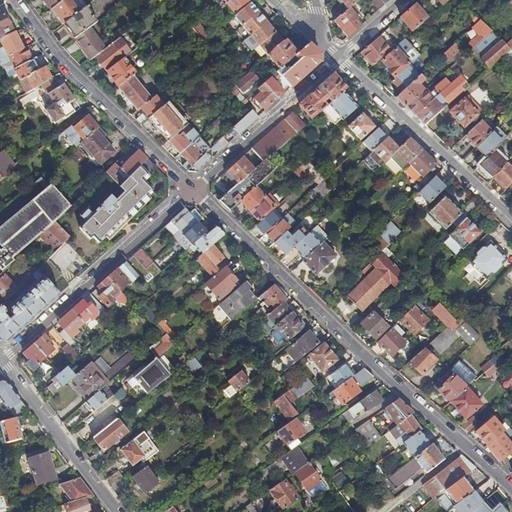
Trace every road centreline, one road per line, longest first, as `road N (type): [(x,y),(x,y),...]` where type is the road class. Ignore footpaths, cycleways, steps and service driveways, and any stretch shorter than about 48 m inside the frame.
road 1 (residential): [(511,492),(193,190)]
road 2 (residential): [(193,190),(61,59),(16,0)]
road 3 (residential): [(193,190),(0,358)]
road 4 (residential): [(339,57),(511,219)]
road 5 (residential): [(339,57),(193,190)]
road 6 (residential): [(0,359),(115,511)]
